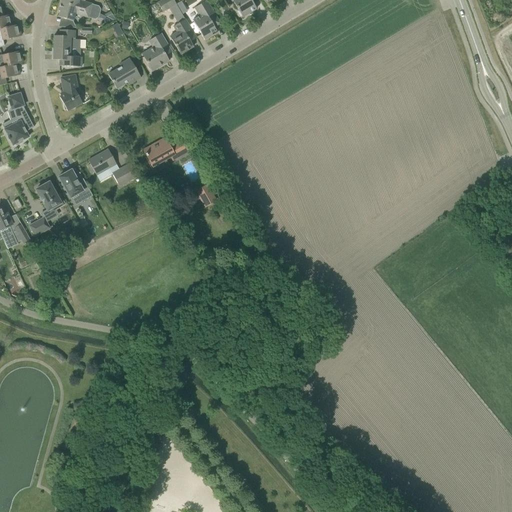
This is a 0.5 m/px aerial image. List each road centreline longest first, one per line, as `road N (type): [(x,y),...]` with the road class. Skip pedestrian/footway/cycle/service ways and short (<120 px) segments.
road 1 (unclassified): [(59,148),(313,0)]
road 2 (residential): [(59,148),(39,89),(39,13)]
